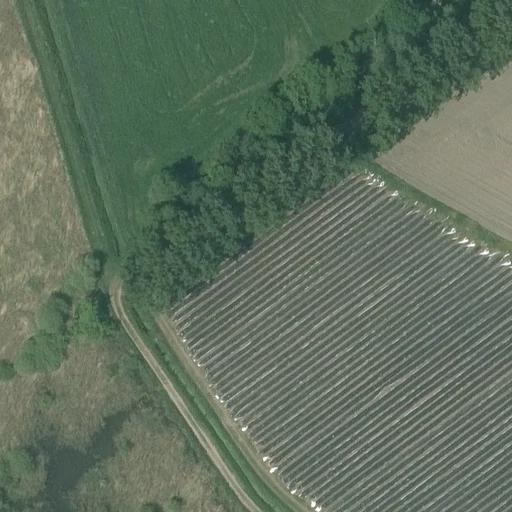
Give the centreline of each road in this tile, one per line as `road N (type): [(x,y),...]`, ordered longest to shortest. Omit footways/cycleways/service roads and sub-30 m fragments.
road 1 (track): [(257,511),(116,314),(108,289),(511,5)]
road 2 (track): [(20,0),(108,289)]
